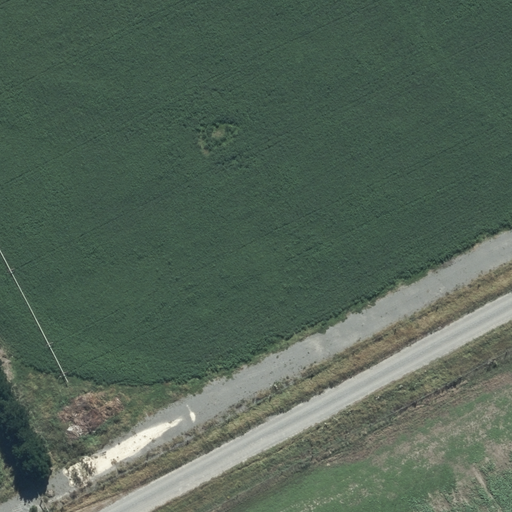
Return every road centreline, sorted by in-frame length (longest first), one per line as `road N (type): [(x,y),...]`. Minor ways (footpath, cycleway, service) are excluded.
road 1 (unclassified): [(9,511),(511,242)]
road 2 (unclassified): [(131,511),(511,308)]
